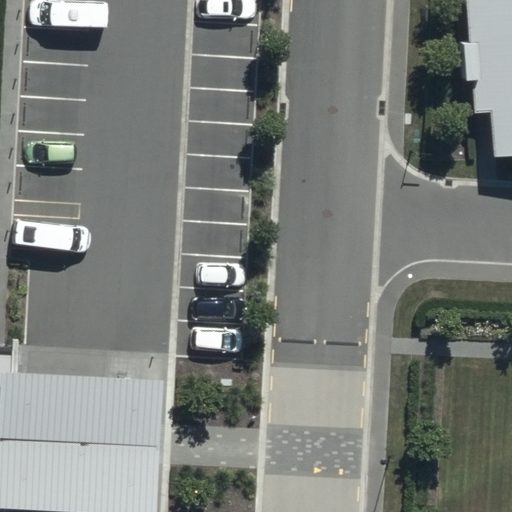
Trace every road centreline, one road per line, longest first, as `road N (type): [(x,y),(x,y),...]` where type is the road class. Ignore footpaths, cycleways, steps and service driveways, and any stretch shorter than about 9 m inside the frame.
road 1 (residential): [(308,511),(323,219)]
road 2 (residential): [(323,219),(335,0)]
road 3 (residential): [(323,219),(511,226)]
